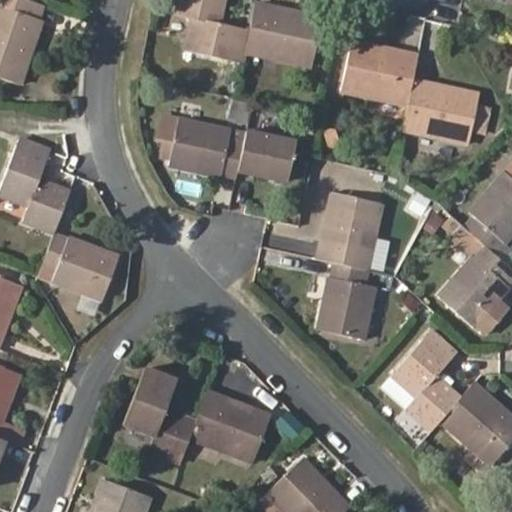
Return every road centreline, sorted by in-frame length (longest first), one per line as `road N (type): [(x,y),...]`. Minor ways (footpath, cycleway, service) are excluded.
road 1 (residential): [(190,282),(302,387),(412,511)]
road 2 (residential): [(116,0),(103,95),(109,142),(122,185),(190,282)]
road 3 (residential): [(46,511),(101,368),(122,336),(190,282)]
